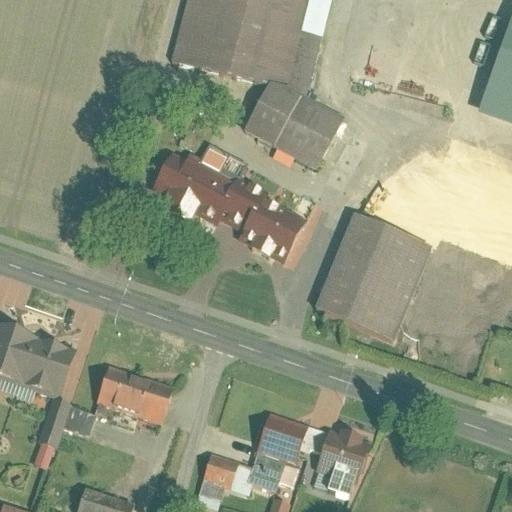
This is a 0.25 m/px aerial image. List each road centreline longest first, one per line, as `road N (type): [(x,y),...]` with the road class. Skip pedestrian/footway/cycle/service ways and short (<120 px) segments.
road 1 (tertiary): [(205,326),(511,436)]
road 2 (tertiary): [(0,252),(205,326)]
road 3 (residential): [(147,511),(205,326)]
